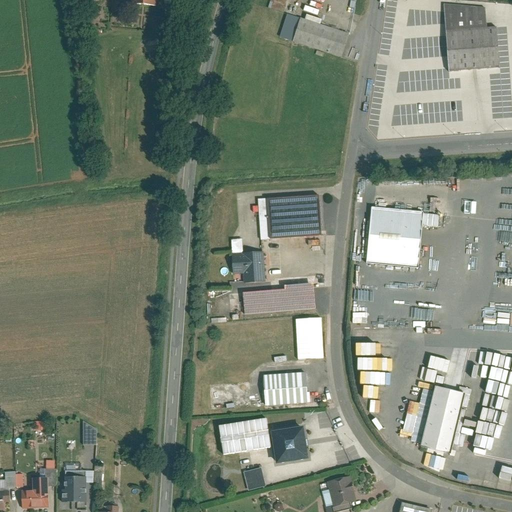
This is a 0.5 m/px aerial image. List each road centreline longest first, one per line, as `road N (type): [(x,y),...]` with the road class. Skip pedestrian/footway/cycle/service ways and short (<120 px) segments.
road 1 (secondary): [(164,511),(184,203),(223,0)]
road 2 (residential): [(511,506),(420,481),(363,442),(341,411),(327,339),(345,148)]
road 3 (residential): [(345,148),(511,138)]
road 4 (residential): [(345,148),(370,0)]
